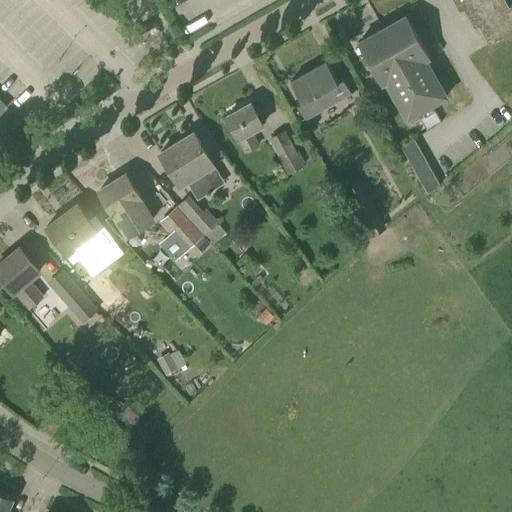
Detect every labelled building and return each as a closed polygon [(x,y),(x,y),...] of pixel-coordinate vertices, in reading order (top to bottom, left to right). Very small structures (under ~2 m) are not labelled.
[(454,0),(460,10),(464,8),(475,27),(479,24),(490,43),(511,30),(511,4),(509,6),(506,0),(454,0)] [(430,57),(406,15),(359,41),(383,83),(387,81),(392,90),(408,118),(447,96),(431,68),(424,72),(418,63),(430,57)] [(338,81),(327,60),(291,80),(303,101),(297,104),(306,118),(352,92),(344,78),(338,81)] [(259,145),(251,131),(264,124),(252,102),(226,116),(238,138),(239,138),(246,151),(259,145)] [(288,173),(304,165),(285,129),(270,138),(288,173)] [(215,188),(204,170),(214,164),(194,131),(160,152),(181,185),(187,181),(198,198),(215,188)] [(419,146),(416,147),(412,140),(414,139),(414,138),(401,145),(428,192),(440,185),(440,184),(438,185),(434,178),(436,177),(434,178),(430,170),(432,169),(431,169),(430,170),(425,163),(427,162),(427,161),(425,162),(421,155),(423,154),(421,155),(417,147),(419,146)] [(126,173),(99,190),(115,214),(127,235),(154,218),(141,198),(126,173)] [(387,227),(361,181),(340,193),(366,239),(387,227)] [(178,205),(204,234),(219,221),(206,207),(203,210),(189,195),(178,205)] [(103,227),(98,230),(78,203),(46,226),(67,254),(69,252),(73,258),(82,252),(89,261),(114,242),(103,227)] [(203,235),(204,234),(178,205),(160,221),(161,222),(150,231),(164,246),(174,237),(186,250),(191,246),(199,254),(210,244),(203,235)] [(43,296),(29,279),(40,270),(20,246),(0,263),(0,275),(14,292),(15,291),(29,307),(43,296)] [(104,311),(119,298),(97,273),(82,286),(104,311)] [(83,321),(97,309),(77,284),(62,296),(83,321)] [(166,374),(178,368),(169,351),(157,358),(166,374)] [(0,511),(7,511),(13,498),(0,491),(0,511)]
